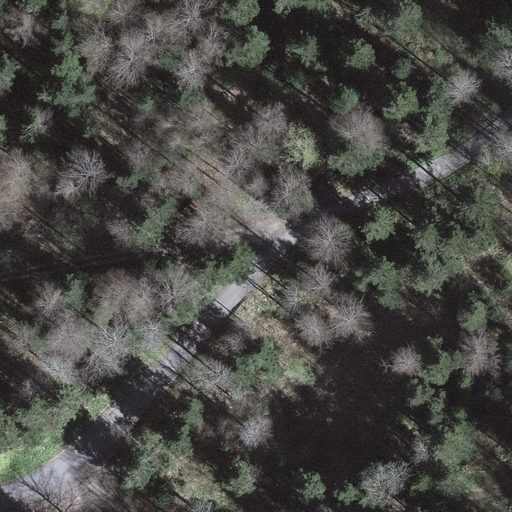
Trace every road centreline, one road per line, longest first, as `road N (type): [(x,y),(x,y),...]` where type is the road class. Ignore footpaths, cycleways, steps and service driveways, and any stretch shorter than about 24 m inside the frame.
road 1 (unclassified): [(0,496),(65,476),(292,235),(432,166),(511,108)]
road 2 (track): [(292,235),(0,275)]
road 3 (track): [(317,511),(511,481)]
